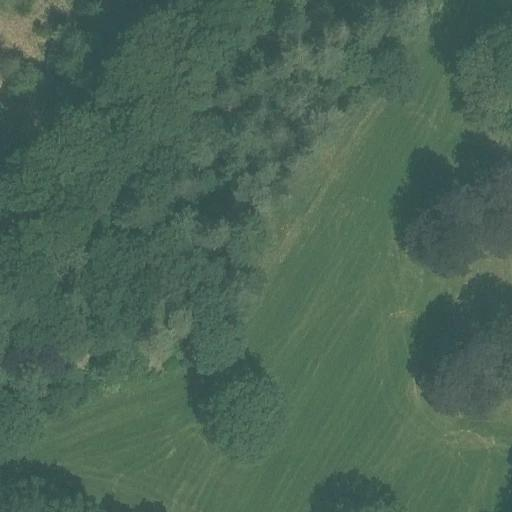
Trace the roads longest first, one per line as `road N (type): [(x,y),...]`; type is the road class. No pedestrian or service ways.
road 1 (track): [(511,422),(480,369),(467,296),(470,201),(511,101)]
road 2 (track): [(216,0),(0,251)]
